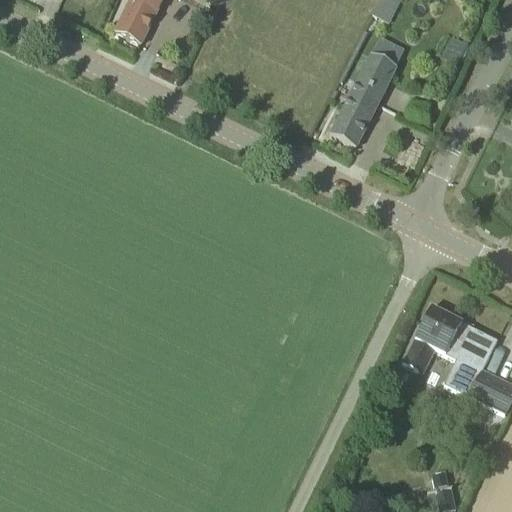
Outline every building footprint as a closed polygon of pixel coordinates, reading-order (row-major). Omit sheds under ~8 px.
[(131,0),(114,37),(139,50),(162,0),(176,0),(179,1),(179,0),(131,0)] [(381,0),(377,10),(393,18),(402,0),(381,0)] [(370,59),(329,140),(353,153),(395,72),(387,68),(370,59)] [(503,420),(511,402),(511,391),(481,375),(496,346),(433,314),(429,316),(428,315),(401,368),(417,376),(421,367),(426,370),(434,354),(455,365),(442,390),(467,403),(467,402),(503,420)] [(431,480),(434,495),(448,493),(445,477),(431,480)] [(454,511),(450,492),(433,496),(436,511),(454,511)]
